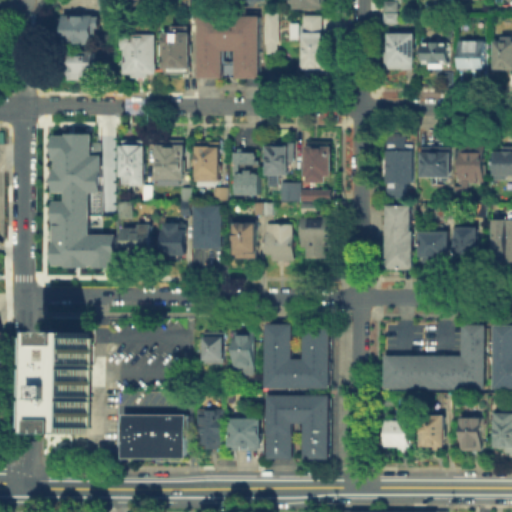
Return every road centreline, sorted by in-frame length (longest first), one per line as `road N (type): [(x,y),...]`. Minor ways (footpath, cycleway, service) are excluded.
road 1 (residential): [(0,108),(511,107)]
road 2 (residential): [(27,487),(29,0)]
road 3 (residential): [(359,486),(361,0)]
road 4 (tertiary): [(27,487),(511,487)]
road 5 (residential): [(28,295),(511,297)]
